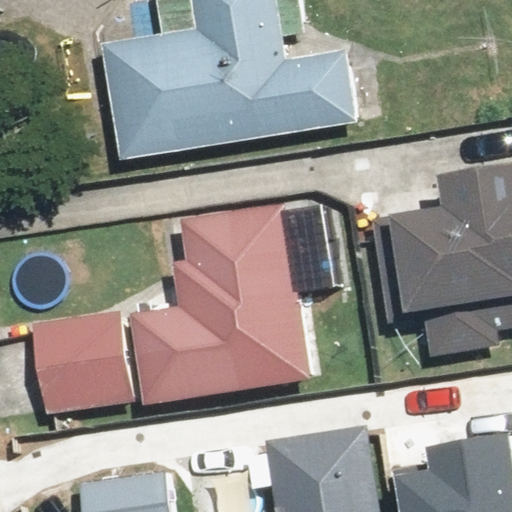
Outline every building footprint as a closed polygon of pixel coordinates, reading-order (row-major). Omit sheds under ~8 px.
[(116,46),(136,165),(374,125),(361,45),(306,54),(296,0),(178,0),(184,35),(116,46)] [(466,215),(381,224),(394,338),(440,333),(443,358),(511,349),(511,181),(462,187),(466,215)] [(156,404),(158,414),(329,388),(315,294),(349,289),(335,200),(199,220),(207,269),(196,271),(201,302),(42,326),(56,419),(156,404)] [(395,511),(383,430),(259,449),(265,489),(287,485),(291,511),(395,511)] [(511,511),(511,433),(447,444),(450,464),(415,469),(421,511),(511,511)] [(187,511),(182,475),(93,488),(96,511),(187,511)]
